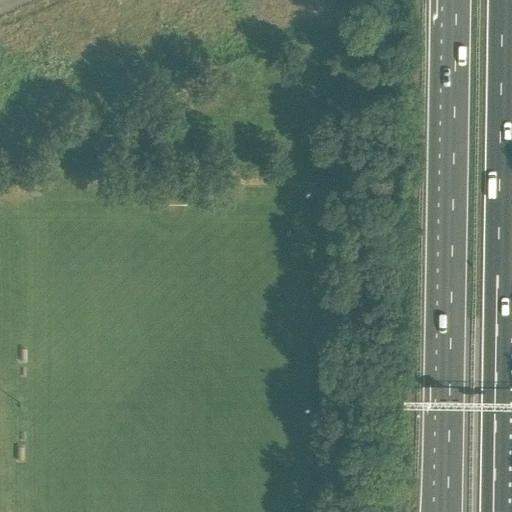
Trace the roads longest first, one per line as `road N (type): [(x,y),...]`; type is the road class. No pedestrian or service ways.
road 1 (motorway): [(494,511),(503,0)]
road 2 (motorway): [(455,0),(447,511)]
